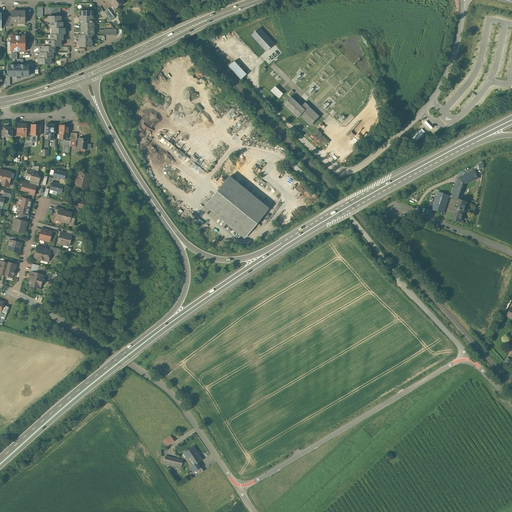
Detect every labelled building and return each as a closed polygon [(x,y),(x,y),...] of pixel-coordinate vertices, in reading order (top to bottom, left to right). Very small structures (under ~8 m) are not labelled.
[(60,7),(49,7),(49,16),(60,16),(60,7)] [(114,17),(108,8),(103,12),(107,17),(110,20),(114,17)] [(24,11),(11,11),(11,16),(11,23),(24,23),(24,11)] [(274,44),(259,28),(251,35),(266,51),(274,44)] [(19,36),(11,36),(11,37),(9,39),(11,41),(11,51),(17,51),(19,51),(24,51),(24,36),(19,36)] [(245,74),(233,60),(227,65),(241,79),(245,74)] [(28,65),(8,65),(8,76),(21,76),(21,77),(24,77),(24,76),(28,76),(28,65)] [(274,86),(271,90),(278,97),(281,93),(274,86)] [(300,106),(290,96),(282,104),(297,117),(299,115),(301,113),(304,110),(300,106)] [(305,116),(312,109),(304,102),(300,106),(304,110),(301,113),(305,116)] [(301,113),(299,115),(310,125),(319,116),(312,109),(305,116),(301,113)] [(425,121),(424,123),(430,129),(432,127),(425,121)] [(26,124),(17,124),(17,132),(17,136),(21,136),(21,135),(26,136),(26,132),(26,124)] [(36,125),(31,125),(31,135),(37,135),(40,135),(40,125),(39,125),(39,124),(37,124),(36,125)] [(54,125),(45,124),(44,134),(48,135),(48,140),(53,140),(53,139),(53,135),(53,132),(55,132),(55,128),(54,128),(54,125)] [(68,125),(60,125),(59,134),(61,134),(61,139),(66,139),(66,134),(68,135),(68,125)] [(8,127),(3,127),(3,137),(12,137),(12,127),(8,127)] [(321,133),(317,129),(312,134),(316,138),(320,134),(321,133)] [(320,134),(316,138),(325,146),(329,141),(320,134)] [(31,135),(31,137),(28,137),(28,146),(31,146),(31,142),(37,142),(37,135),(31,135)] [(87,139),(78,138),(78,149),(86,149),(87,139)] [(351,153),(350,152),(344,158),(348,163),(355,157),(351,153)] [(11,173),(0,169),(0,179),(1,179),(0,184),(4,185),(4,186),(8,187),(11,173)] [(32,170),(28,169),(26,175),(31,176),(30,181),(29,184),(36,185),(36,186),(38,186),(39,183),(38,182),(39,178),(37,173),(37,172),(32,170)] [(66,173),(54,169),(53,176),(60,178),(64,179),(66,173)] [(91,174),(78,171),(74,187),(86,190),(91,174)] [(474,171),(457,177),(451,196),(457,198),(459,199),(464,183),(477,178),(474,171)] [(267,208),(229,176),(205,205),(244,236),(267,208)] [(29,184),(23,182),(21,188),(26,189),(26,191),(27,191),(27,195),(33,197),(34,194),(36,186),(36,185),(29,184)] [(59,184),(51,182),(49,190),(53,191),(53,192),(57,193),(57,192),(61,193),(63,186),(63,185),(59,184)] [(12,191),(4,189),(2,196),(10,198),(12,191)] [(450,196),(438,192),(432,209),(444,214),(450,196)] [(24,198),(20,197),(19,201),(17,202),(16,204),(28,207),(29,204),(30,205),(31,200),(24,198)] [(468,202),(459,199),(457,198),(450,218),(461,222),(468,202)] [(86,202),(78,200),(76,206),(85,208),(86,202)] [(28,207),(16,204),(16,206),(17,208),(16,212),(20,213),(28,215),(29,210),(27,210),(28,207)] [(67,210),(62,209),(61,213),(57,212),(56,218),(60,219),(59,221),(64,222),(67,210)] [(76,213),(67,210),(64,222),(69,223),(69,222),(73,223),(76,213)] [(17,219),(15,219),(13,226),(17,227),(16,231),(24,233),(25,229),(24,228),(26,222),(17,219)] [(52,231),(47,230),(47,232),(41,231),(39,239),(45,241),(46,236),(50,237),(52,231)] [(66,233),(60,232),(57,243),(68,246),(71,237),(71,235),(66,233)] [(15,241),(9,240),(9,241),(8,246),(11,246),(10,251),(19,253),(22,243),(15,241)] [(45,248),(36,246),(33,258),(37,259),(38,258),(48,261),(49,257),(50,257),(51,255),(50,254),(50,253),(50,251),(49,250),(45,249),(45,248)] [(58,248),(50,246),(49,250),(50,251),(50,253),(56,255),(58,248)] [(16,264),(8,262),(4,275),(7,276),(13,277),(16,264)] [(39,265),(32,264),(30,272),(31,272),(37,273),(39,265)] [(37,273),(31,272),(28,285),(39,288),(43,275),(37,273)] [(9,307),(2,305),(0,311),(0,313),(6,315),(9,307)] [(171,434),(163,441),(168,446),(176,440),(171,434)] [(193,447),(184,453),(192,465),(192,466),(197,462),(201,459),(193,447)] [(182,461),(172,458),(168,458),(167,462),(177,464),(176,467),(180,468),(182,461)] [(197,462),(192,466),(192,465),(189,467),(193,472),(200,467),(197,462)]
